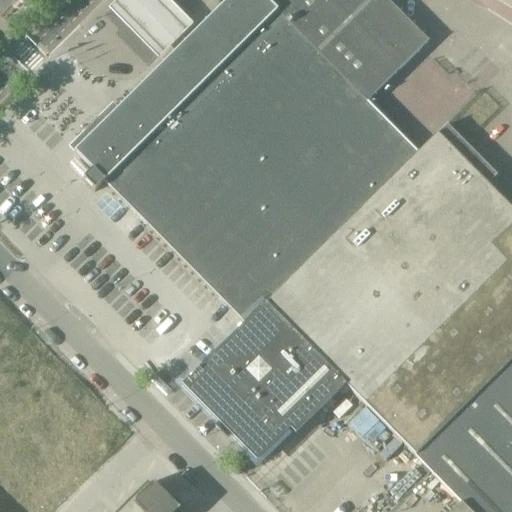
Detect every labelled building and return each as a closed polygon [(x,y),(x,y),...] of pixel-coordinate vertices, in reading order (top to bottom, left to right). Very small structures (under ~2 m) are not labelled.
[(245,325),(266,304),(418,155),(367,104),(263,0),(231,0),(104,124),(95,115),(88,122),(81,129),(92,140),(73,159),(90,177),(85,182),(95,192),(104,183),(245,325)] [(193,28),(164,0),(122,0),(109,14),(158,62),(193,28)] [(366,406),(415,457),(511,361),(511,210),(489,188),(493,181),(444,129),(418,155),(267,304),(314,353),(366,406)] [(323,406),(344,384),(266,304),(245,325),(182,387),(183,388),(184,388),(256,462),(286,433),(290,428),(278,416),(306,389),(323,406)] [(511,511),(511,361),(415,457),(433,475),(468,511),(511,511)] [(147,485),(119,511),(179,511),(153,485),(150,488),(147,485)]
